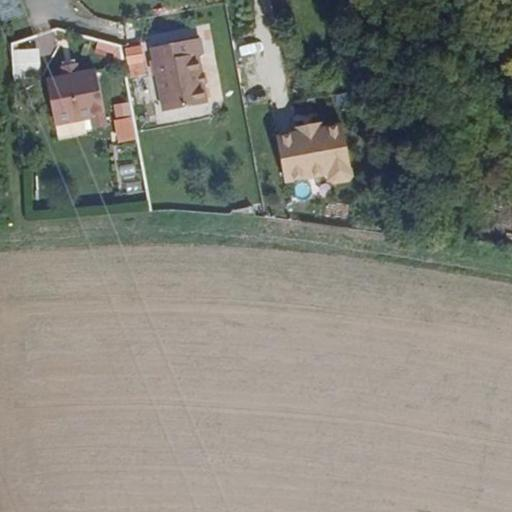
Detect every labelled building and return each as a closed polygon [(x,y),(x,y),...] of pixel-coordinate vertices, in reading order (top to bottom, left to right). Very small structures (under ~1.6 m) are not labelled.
[(39,47),(55,45),(54,34),(9,40),(15,79),(42,75),(39,47)] [(196,38),(148,49),(162,113),(204,103),(193,55),(199,54),(196,38)] [(142,44),(125,47),(128,66),(145,63),(142,44)] [(61,78),(44,82),(53,122),(87,114),(91,129),(105,126),(93,72),(76,75),(74,65),(59,68),(61,78)] [(132,117),(113,120),(117,143),(136,140),(132,117)] [(346,118),(275,131),(285,183),(327,176),(335,184),(350,182),(357,173),(346,118)] [(88,120),(56,126),(58,134),(90,127),(88,120)]
